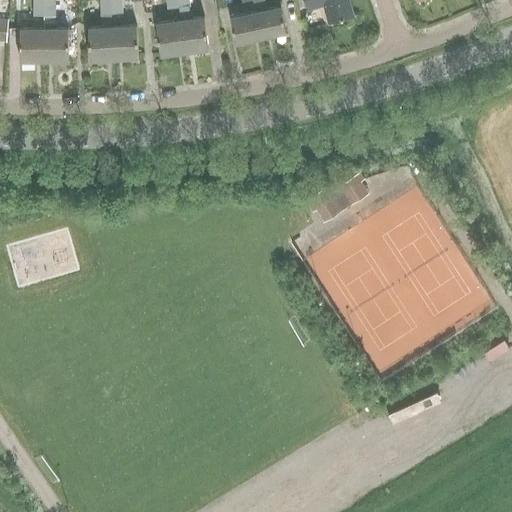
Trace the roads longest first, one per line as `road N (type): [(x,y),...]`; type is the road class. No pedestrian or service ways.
road 1 (secondary): [(0,140),(160,130),(293,110),(404,82),(511,38)]
road 2 (residential): [(395,49),(210,95),(0,107)]
road 3 (unclassified): [(511,7),(395,49)]
